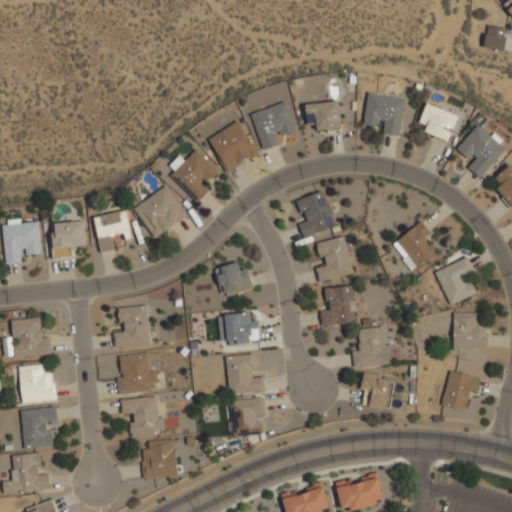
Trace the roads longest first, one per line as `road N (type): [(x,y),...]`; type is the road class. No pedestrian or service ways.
road 1 (residential): [(493,455),(511,376),(508,273),(469,211),(407,172),(354,163),(301,171),(244,199),(195,249),(154,274),(0,295)]
road 2 (tertiary): [(172,511),(284,458),(359,442),(423,441),(511,460)]
road 3 (residential): [(244,199),(281,269),(295,362),(311,390)]
road 4 (residential): [(75,288),(96,482)]
